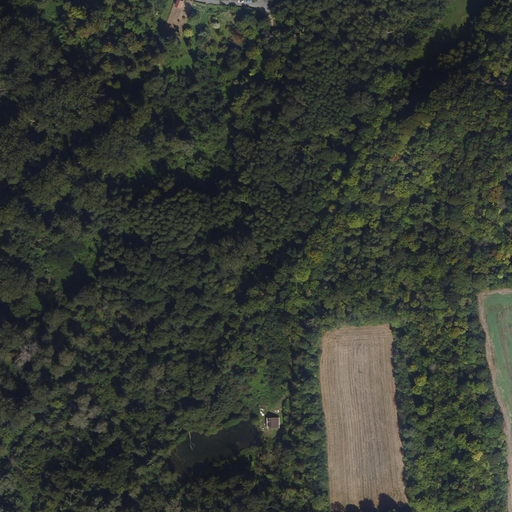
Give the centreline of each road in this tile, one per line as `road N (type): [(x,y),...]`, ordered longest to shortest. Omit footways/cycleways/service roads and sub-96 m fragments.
road 1 (track): [(281,79),(327,165),(285,283),(296,511)]
road 2 (residential): [(206,0),(266,4),(281,79)]
